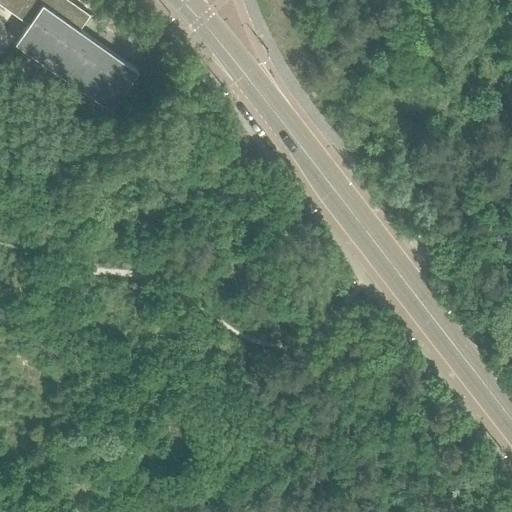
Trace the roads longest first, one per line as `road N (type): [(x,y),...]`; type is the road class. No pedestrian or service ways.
road 1 (tertiary): [(275,115),(511,420)]
road 2 (tertiary): [(275,115),(179,0)]
